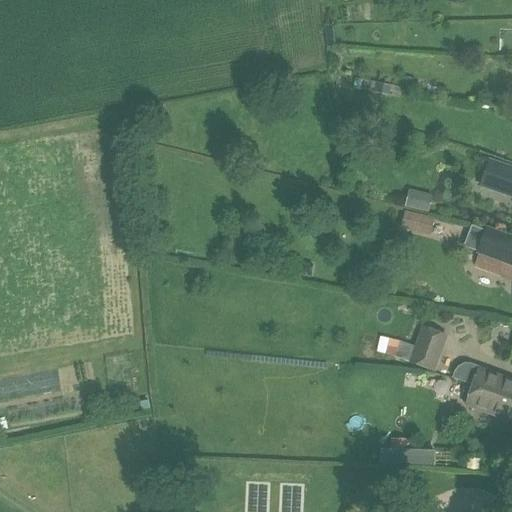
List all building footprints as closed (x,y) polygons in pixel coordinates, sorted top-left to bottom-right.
[(404,78),(402,86),(411,88),(413,80),(404,78)] [(479,187),(511,198),(511,170),(487,162),(479,187)] [(434,218),(404,211),(400,228),(430,236),(434,218)] [(462,249),(511,266),(511,241),(485,231),(485,233),(484,233),(470,228),(462,249)] [(435,372),(448,336),(422,327),(415,348),(410,362),(409,363),(435,372)] [(132,348),(133,328),(104,328),(104,347),(132,348)] [(410,362),(415,348),(401,343),(395,357),(410,362)] [(203,368),(176,355),(162,385),(189,398),(203,368)] [(454,371),(452,378),(473,385),(472,388),(511,402),(511,380),(479,369),(480,367),(471,364),(465,363),(458,367),(454,371)] [(465,408),(511,423),(511,402),(472,388),(465,408)] [(434,449),(406,448),(407,440),(391,439),(390,447),(379,446),(379,462),(433,464),(434,449)] [(478,470),(479,460),(468,459),(467,469),(478,470)]
